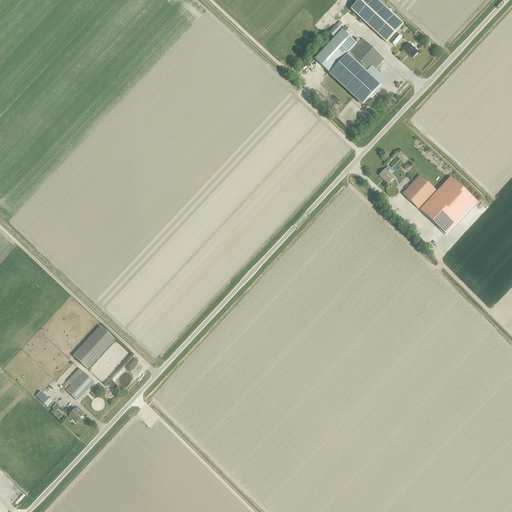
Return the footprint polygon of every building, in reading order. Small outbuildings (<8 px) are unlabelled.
[(360,0),(351,10),(386,43),(403,25),(376,0),(360,0)] [(342,30),(314,60),(329,73),(341,60),(342,61),(330,74),(363,105),(381,85),(373,78),(375,77),(371,74),(384,60),(362,39),(345,57),(356,44),(342,30)] [(398,33),(394,38),(398,42),(402,37),(398,33)] [(395,46),(398,42),(394,38),(390,42),(395,46)] [(403,50),(413,58),(412,59),(419,52),(418,52),(409,44),(409,43),(403,50)] [(385,169),(379,176),(388,184),(388,185),(394,178),(390,174),(393,171),(388,166),(385,169)] [(419,176),(402,194),(419,210),(436,192),(419,176)] [(437,192),(420,210),(442,231),(446,234),(476,201),(451,177),(437,192)] [(72,356),(87,370),(115,340),(100,327),(72,356)] [(71,386),(67,392),(76,400),(93,382),(79,369),(67,382),(71,386)] [(69,415),(77,422),(82,416),(75,409),(69,415)]
